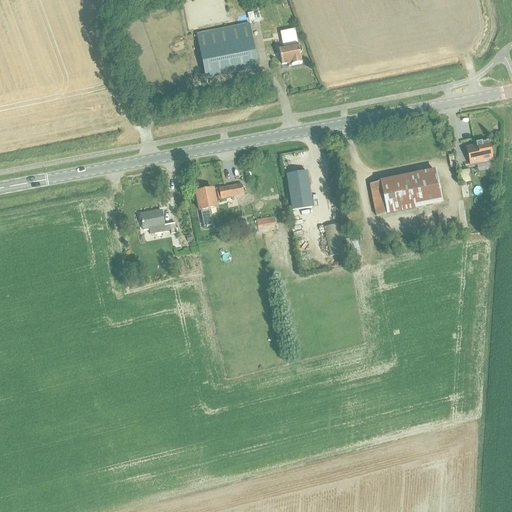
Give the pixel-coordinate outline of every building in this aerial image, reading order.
[(258,64),(250,24),(197,35),(205,74),(258,64)] [(301,55),(303,53),(302,48),(299,46),(297,34),(288,36),(289,46),(280,48),(283,65),(292,63),(292,67),(303,65),(301,55)] [(469,165),(478,163),(492,161),(488,142),(481,143),(481,144),(466,147),(469,165)] [(375,216),(441,203),(435,171),(369,184),(375,216)] [(292,211),(312,207),(306,172),(286,175),(292,211)] [(220,199),(243,195),(241,185),(219,189),(220,199)] [(212,224),(209,210),(216,208),(213,189),(196,193),(199,212),(200,211),(203,226),(212,224)] [(140,216),(143,230),(148,229),(149,234),(170,231),(170,234),(176,233),(174,223),(168,224),(169,225),(163,226),(161,211),(140,216)] [(268,219),(256,221),(258,229),(261,229),(269,227),(268,219)] [(325,226),(329,256),(345,254),(341,224),(325,226)] [(356,238),(346,240),(350,261),(351,261),(352,266),(360,264),(359,259),(361,259),(356,238)]
